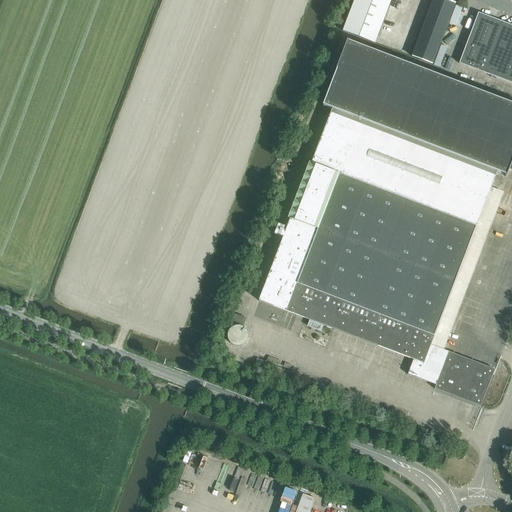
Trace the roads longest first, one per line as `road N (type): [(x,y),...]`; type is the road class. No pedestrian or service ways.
road 1 (unknown): [(494,445),(271,334),(261,319),(256,305),(270,244),(324,103)]
road 2 (tertiary): [(415,468),(0,309)]
